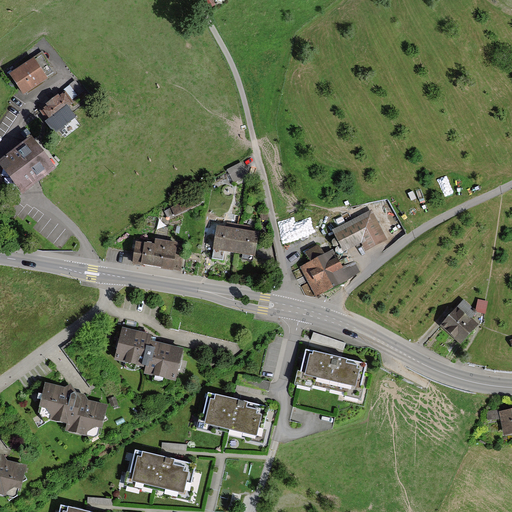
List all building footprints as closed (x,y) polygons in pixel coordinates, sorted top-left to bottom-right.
[(37,58),(12,74),(26,95),(51,78),(37,58)] [(47,121),(58,133),(79,115),(71,105),(75,102),(65,91),(43,110),(50,119),(47,121)] [(35,136),(2,163),(27,193),(60,166),(35,136)] [(369,215),(329,234),(338,253),(357,244),(361,251),(381,241),(369,215)] [(238,232),(219,229),(215,249),(235,252),(238,232)] [(258,235),(238,232),(235,252),(255,255),(258,235)] [(136,243),(133,263),(174,269),(178,243),(156,240),(155,246),(136,243)] [(332,255),(300,269),(312,295),(343,281),(332,255)] [(457,309),(441,327),(461,345),(477,328),(457,309)] [(162,335),(127,327),(120,358),(146,364),(144,372),(178,380),(185,347),(161,341),(162,335)] [(368,363),(308,349),(299,384),(360,398),(368,363)] [(84,392),(48,383),(41,414),(68,420),(66,429),(100,436),(107,404),(83,398),(84,392)] [(272,406),(212,392),(203,427),(264,441),(272,406)] [(488,420),(500,418),(498,409),(487,411),(488,420)] [(511,435),(511,411),(499,414),(504,437),(511,435)] [(198,464),(137,450),(129,485),(189,499),(198,464)] [(4,453),(0,452),(0,493),(19,498),(27,465),(2,460),(4,453)]
